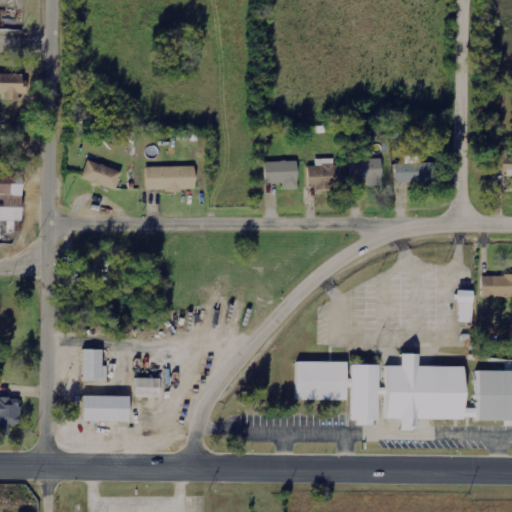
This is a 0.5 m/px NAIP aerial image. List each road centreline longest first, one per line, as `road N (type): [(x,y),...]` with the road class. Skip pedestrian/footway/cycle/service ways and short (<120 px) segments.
road 1 (tertiary): [(49,511),(45,258),(55,213),(56,0)]
road 2 (secondary): [(511,473),(49,469)]
road 3 (tertiary): [(511,217),(55,213)]
road 4 (residential): [(197,469),(206,405),(282,307),(409,217)]
road 5 (residential): [(467,0),(466,217)]
